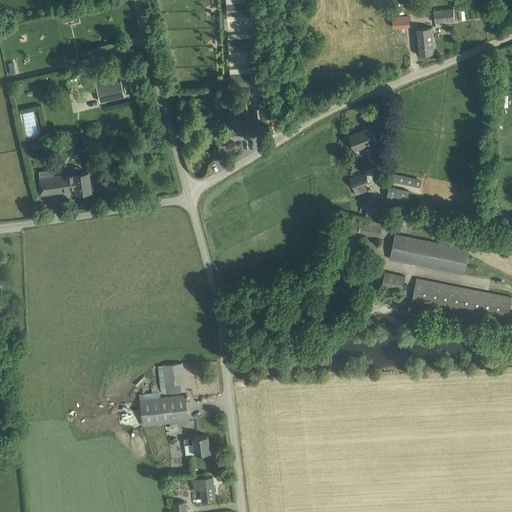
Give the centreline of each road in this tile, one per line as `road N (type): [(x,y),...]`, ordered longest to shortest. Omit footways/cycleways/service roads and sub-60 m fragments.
road 1 (unclassified): [(185,198),(340,105),(511,34)]
road 2 (unclassified): [(243,511),(226,370),(185,198)]
road 3 (unclassified): [(185,198),(133,0)]
road 4 (unclassified): [(0,227),(185,198)]
